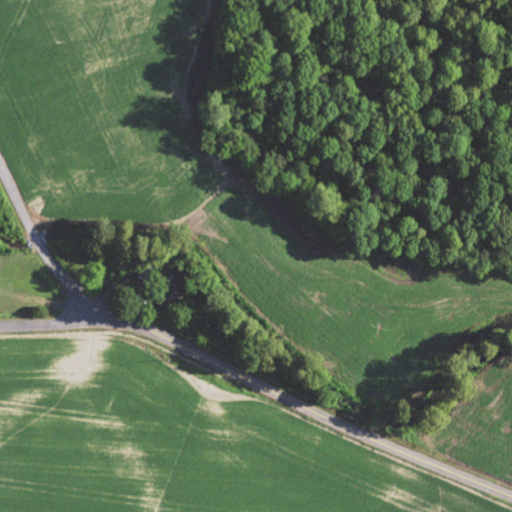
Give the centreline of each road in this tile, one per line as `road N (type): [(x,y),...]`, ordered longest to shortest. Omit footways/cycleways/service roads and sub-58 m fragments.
road 1 (tertiary): [(511,494),(396,448),(124,318)]
road 2 (residential): [(124,318),(53,260),(0,162)]
road 3 (residential): [(0,326),(124,318)]
